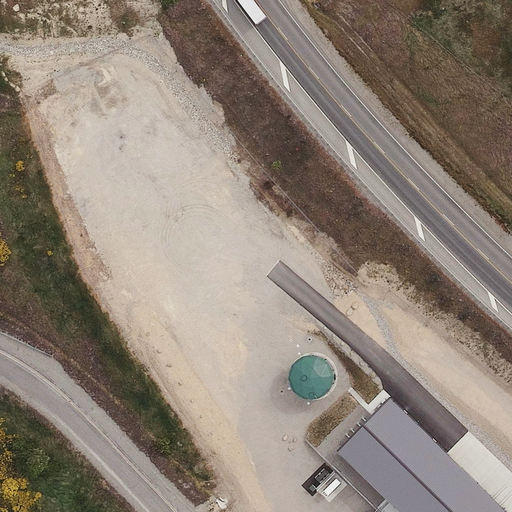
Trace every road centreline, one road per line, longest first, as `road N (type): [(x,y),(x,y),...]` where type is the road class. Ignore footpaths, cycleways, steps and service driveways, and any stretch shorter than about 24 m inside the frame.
road 1 (primary): [(260,0),(462,238),(511,282)]
road 2 (track): [(260,511),(250,475),(179,360),(172,331),(176,319),(231,283)]
road 3 (residential): [(171,511),(49,385),(0,351)]
